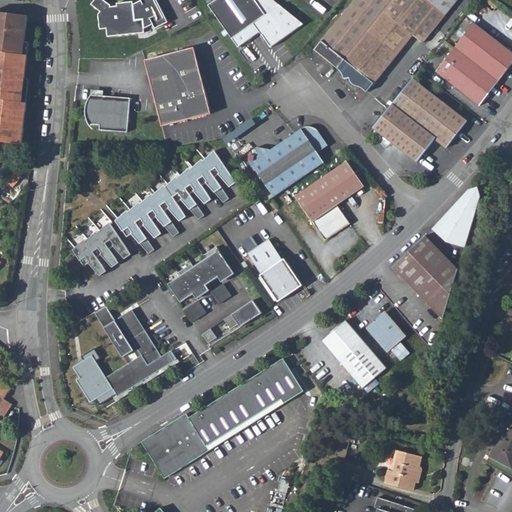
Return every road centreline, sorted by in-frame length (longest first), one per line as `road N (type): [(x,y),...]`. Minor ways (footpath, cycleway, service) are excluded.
road 1 (residential): [(419,213),(278,333),(92,451)]
road 2 (tertiary): [(55,7),(56,108),(31,333)]
road 3 (residential): [(511,221),(446,511)]
road 4 (residential): [(290,96),(303,84),(419,213)]
